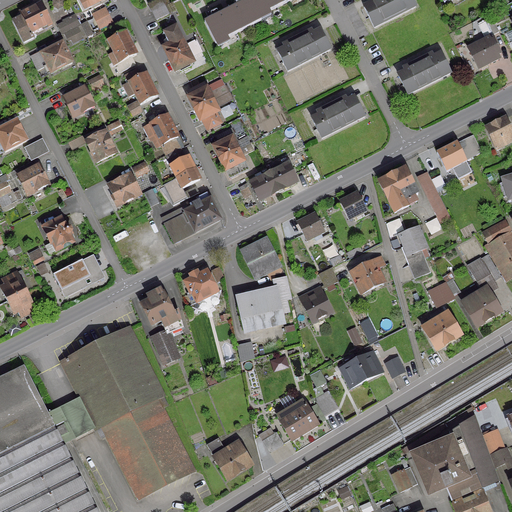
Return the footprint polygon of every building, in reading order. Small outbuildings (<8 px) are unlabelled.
[(52,0),(51,1),(51,7),(57,10),(62,7),(62,1),(60,0),(52,0)] [(101,0),(79,0),(78,1),(83,10),(101,0)] [(151,13),(152,13),(164,7),(160,0),(158,0),(148,6),(151,13)] [(257,17),(290,0),(247,0),(248,1),(249,1),(257,17)] [(379,0),(363,9),(373,28),(414,7),(410,0),(379,0)] [(259,21),(257,17),(249,1),(248,1),(204,23),(214,44),(259,21)] [(152,13),(151,13),(155,20),(167,14),(174,10),(170,4),(164,7),(152,13)] [(18,12),(21,17),(12,22),(23,44),(32,39),(30,34),(50,25),(40,5),(32,9),(31,6),(18,12)] [(111,23),(104,9),(91,16),(98,29),(111,23)] [(503,20),(499,13),(493,17),(496,23),(503,20)] [(484,24),(478,27),(483,36),(489,33),(491,36),(497,33),(491,20),(484,23),(484,24)] [(60,34),(63,33),(63,34),(75,28),(79,26),(79,25),(79,26),(76,21),(70,25),(69,21),(57,27),(60,34)] [(79,26),(84,35),(87,34),(87,33),(90,31),(85,22),(80,25),(79,25),(79,26)] [(127,39),(120,25),(110,30),(115,38),(107,42),(113,53),(131,44),(128,39),(127,39)] [(182,40),(175,26),(162,33),(165,41),(163,43),(165,48),(163,49),(168,61),(198,46),(195,40),(183,46),(181,41),(182,40)] [(70,41),(72,44),(81,40),(75,28),(63,34),(67,42),(70,41)] [(298,42),(308,61),(329,51),(319,32),(312,35),(310,32),(305,35),(306,38),(298,42)] [(489,43),(487,39),(467,50),(477,70),(498,59),(496,56),(499,54),(492,41),(489,43)] [(277,53),(286,72),(308,61),(298,42),(290,46),(287,43),(282,46),(283,50),(277,53)] [(40,79),(71,64),(61,44),(53,48),(52,46),(28,58),(40,79)] [(132,50),(134,49),(131,44),(113,53),(108,56),(113,67),(114,66),(118,74),(133,66),(129,58),(135,55),(132,50)] [(198,46),(168,61),(174,72),(178,71),(179,74),(190,68),(189,65),(192,63),(190,59),(201,53),(198,46)] [(418,66),(428,85),(449,74),(439,55),(433,59),(431,55),(425,58),(426,62),(418,66)] [(397,77),(407,96),(428,85),(418,66),(410,70),(408,67),(403,70),(404,73),(397,77)] [(149,80),(148,81),(145,75),(123,87),(128,98),(134,95),(134,94),(152,85),(149,80)] [(105,89),(98,77),(87,83),(93,95),(105,89)] [(152,85),(134,94),(134,95),(139,105),(156,97),(153,91),(154,91),(152,85)] [(186,96),(193,110),(227,93),(224,86),(208,95),(204,87),(186,96)] [(83,88),(62,99),(72,118),(93,107),(83,88)] [(227,93),(193,110),(199,122),(203,120),(208,129),(219,124),(215,117),(218,116),(215,108),(231,100),(227,93)] [(340,105),(332,109),(342,128),(363,118),(353,99),(346,102),(344,99),(339,102),(340,105)] [(136,105),(127,109),(131,116),(139,112),(136,105)] [(317,117),(311,120),(320,139),(342,128),(332,109),(324,113),(322,110),(316,113),(317,117)] [(169,122),(166,117),(143,128),(148,139),(149,139),(154,136),(173,127),(170,122),(169,122)] [(511,142),(511,135),(504,119),(485,129),(496,150),(511,142)] [(0,144),(4,152),(25,142),(15,122),(0,130),(0,144)] [(121,130),(118,124),(107,130),(110,136),(121,130)] [(175,132),(173,127),(154,136),(149,139),(150,142),(156,139),(165,157),(179,150),(177,146),(180,144),(174,133),(175,132)] [(84,143),(95,164),(114,154),(106,138),(107,138),(105,133),(104,133),(103,133),(84,143)] [(216,146),(213,148),(219,160),(236,151),(230,139),(227,141),(226,138),(215,144),(216,146)] [(480,153),(472,138),(463,142),(471,157),(480,153)] [(48,151),(42,139),(26,148),(32,160),(48,151)] [(463,142),(457,145),(464,160),(471,157),(463,142)] [(445,173),(458,166),(463,175),(469,172),(475,168),(471,160),(466,163),(464,160),(457,145),(456,143),(436,154),(445,173)] [(184,160),(179,150),(165,157),(175,178),(193,169),(187,158),(184,160)] [(224,171),(225,171),(229,180),(247,171),(236,151),(219,160),(224,171)] [(277,162),(271,165),(283,189),(296,183),(287,165),(280,168),(277,162)] [(147,172),(144,165),(132,171),(135,177),(147,172)] [(271,173),(262,178),(271,195),(276,192),(278,193),(282,191),(283,189),(271,165),(268,167),(271,173)] [(26,196),(47,186),(37,166),(16,177),(26,196)] [(477,168),(475,168),(469,172),(476,187),(485,183),(477,168)] [(181,190),(199,181),(193,169),(175,178),(181,190)] [(404,170),(378,183),(393,214),(407,207),(405,201),(417,195),(404,170)] [(492,172),(487,175),(491,184),(497,181),(492,172)] [(511,172),(501,176),(508,200),(511,199),(511,172)] [(153,174),(146,178),(151,186),(157,183),(153,174)] [(426,174),(417,179),(437,217),(446,213),(426,174)] [(109,190),(113,198),(111,199),(116,208),(139,196),(129,175),(112,184),(114,186),(108,189),(109,190)] [(250,184),(258,201),(271,195),(262,178),(250,184)] [(5,184),(0,186),(0,205),(1,207),(12,202),(9,197),(7,198),(5,195),(9,193),(5,184)] [(183,193),(186,199),(198,193),(195,187),(183,193)] [(240,192),(244,198),(249,196),(246,189),(240,192)] [(143,194),(149,208),(157,204),(151,190),(143,194)] [(173,244),(219,221),(206,194),(196,199),(196,200),(190,203),(193,209),(187,212),(184,207),(161,219),(173,244)] [(363,217),(361,214),(365,212),(356,194),(339,203),(348,221),(356,217),(357,220),(363,217)] [(314,215),(296,224),(305,242),(314,238),(315,241),(320,239),(319,235),(323,233),(314,215)] [(392,235),(406,231),(403,219),(389,223),(392,235)] [(64,229),(60,220),(48,226),(50,228),(43,231),(50,244),(44,247),(49,255),(72,243),(68,235),(71,233),(68,227),(64,229)] [(506,227),(504,224),(482,235),(487,245),(483,247),(504,283),(511,277),(511,243),(507,235),(509,233),(506,227)] [(425,250),(418,231),(399,239),(403,248),(400,249),(407,266),(424,260),(420,251),(425,250)] [(268,273),(272,283),(273,283),(273,282),(284,279),(284,280),(285,279),(266,240),(240,252),(254,280),(268,273)] [(348,253),(345,255),(348,259),(360,252),(358,248),(348,253)] [(42,261),(37,250),(28,255),(34,265),(42,261)] [(104,277),(93,255),(55,274),(66,296),(104,277)] [(339,257),(329,262),(332,267),(342,262),(339,257)] [(500,313),(488,293),(495,289),(492,283),(498,278),(485,257),(466,267),(478,287),(482,285),(484,289),(461,304),(475,328),(500,313)] [(350,273),(361,295),(382,284),(375,270),(384,266),(380,258),(350,273)] [(429,274),(424,260),(407,266),(413,280),(429,274)] [(223,280),(218,269),(211,272),(216,283),(223,280)] [(322,287),(324,289),(337,282),(330,269),(317,276),(322,287)] [(4,287),(0,289),(0,290),(6,302),(25,292),(19,280),(23,278),(20,271),(0,281),(4,287)] [(189,276),(191,280),(184,284),(189,294),(187,295),(192,305),(216,293),(206,273),(197,277),(195,273),(189,276)] [(447,277),(443,279),(445,284),(454,299),(456,297),(455,296),(460,293),(450,278),(451,277),(449,273),(446,275),(447,277)] [(274,291),(236,300),(243,332),(283,323),(281,314),(287,313),(284,301),(289,300),(284,280),(284,279),(273,282),(273,283),(272,283),(274,291)] [(448,301),(454,299),(445,284),(428,293),(435,308),(443,304),(444,302),(448,300),(448,301)] [(298,299),(310,323),(331,313),(320,291),(319,288),(298,299)] [(141,305),(140,305),(151,326),(160,321),(165,332),(166,331),(167,334),(181,328),(176,312),(172,314),(160,290),(151,295),(151,296),(139,302),(141,305)] [(31,305),(25,292),(6,302),(12,314),(16,312),(19,319),(40,308),(37,302),(31,305)] [(421,328),(436,352),(460,337),(443,308),(429,317),(432,321),(421,328)] [(362,323),(370,341),(381,336),(374,318),(362,323)] [(356,346),(365,343),(359,328),(350,331),(356,346)] [(100,440),(105,437),(137,499),(193,471),(161,409),(166,407),(162,397),(128,329),(60,363),(100,440)] [(178,359),(167,334),(166,331),(165,332),(151,338),(163,366),(178,359)] [(251,345),(236,348),(239,363),(253,359),(251,345)] [(375,367),(369,354),(355,361),(365,381),(382,373),(378,366),(375,367)] [(384,365),(391,379),(403,372),(397,359),(384,365)] [(345,383),(349,390),(365,381),(355,361),(341,368),(348,381),(345,383)] [(172,367),(177,379),(183,376),(178,365),(172,367)] [(0,511),(96,511),(62,444),(70,441),(55,411),(47,415),(23,367),(0,379),(0,511)] [(328,367),(314,373),(320,386),(326,383),(323,378),(331,374),(328,367)] [(336,410),(327,392),(314,399),(324,416),(336,410)] [(302,402),(276,417),(291,441),(316,425),(302,402)] [(428,495),(467,479),(473,492),(479,490),(497,481),(473,417),(448,433),(450,439),(411,456),(428,495)] [(495,432),(481,438),(489,456),(502,450),(495,432)] [(261,442),(268,453),(282,445),(275,434),(261,442)] [(213,459),(226,480),(251,466),(238,444),(225,452),(217,439),(205,446),(214,459),(213,459)] [(505,449),(502,450),(489,456),(493,468),(510,460),(505,449)] [(402,471),(391,476),(399,493),(416,485),(408,468),(402,471)] [(489,492),(493,504),(501,501),(496,489),(489,492)] [(489,511),(481,493),(479,490),(473,492),(451,502),(452,505),(452,506),(454,511),(489,511)] [(368,511),(377,508),(374,501),(365,505),(368,511)]
